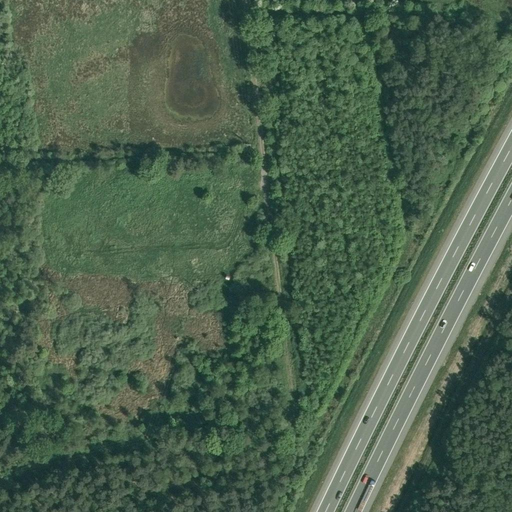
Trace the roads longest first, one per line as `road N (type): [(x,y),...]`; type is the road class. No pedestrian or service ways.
road 1 (motorway): [(511,151),(326,511)]
road 2 (motorway): [(355,511),(511,205)]
road 3 (track): [(300,465),(270,220)]
road 4 (unclassified): [(270,220),(244,0)]
